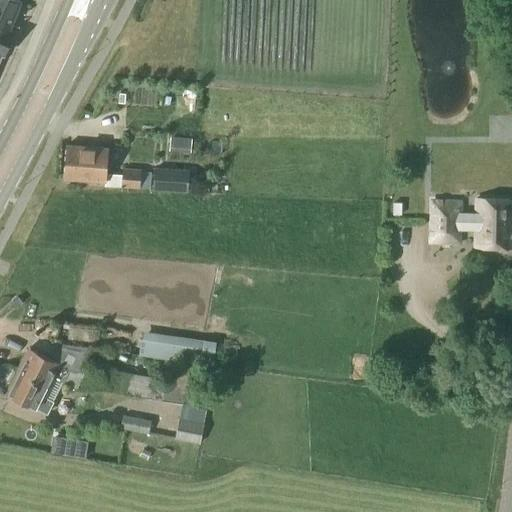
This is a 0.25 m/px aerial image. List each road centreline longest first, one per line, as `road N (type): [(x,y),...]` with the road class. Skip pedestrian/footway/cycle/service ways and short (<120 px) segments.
road 1 (secondary): [(12,181),(101,0)]
road 2 (secondary): [(65,0),(0,140)]
